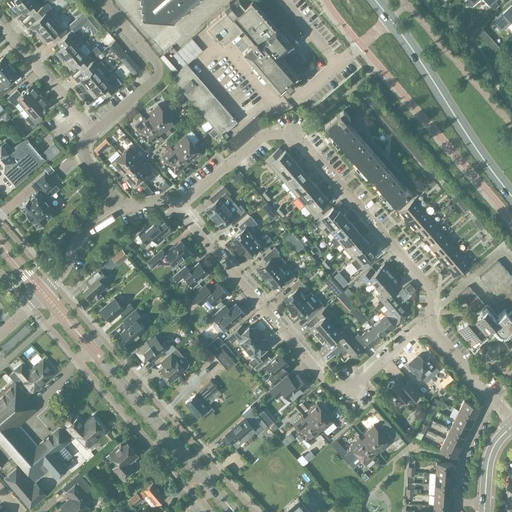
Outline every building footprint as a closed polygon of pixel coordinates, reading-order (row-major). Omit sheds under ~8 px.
[(19,0),(12,6),(19,15),(28,8),(32,12),(46,0),(45,0),(19,0)] [(141,0),(141,2),(140,2),(142,3),(142,10),(141,10),(141,11),(143,11),(142,19),(141,19),(141,20),(174,22),(174,21),(173,21),(174,13),(183,14),(183,13),(182,13),(183,5),(192,6),(191,5),(191,0),(141,0)] [(226,8),(206,26),(223,44),(238,31),(242,27),(247,33),(248,34),(250,37),(251,38),(254,41),(252,44),(251,44),(252,44),(253,45),(245,53),(260,70),(266,77),(267,79),(270,82),(279,92),(287,86),(289,89),(294,85),(291,82),(299,76),(284,59),(283,57),(280,54),(285,49),(286,51),(288,49),(290,48),(288,46),(291,44),(252,0),(235,0),(231,4),(230,3),(225,7),(226,8)] [(496,1),(491,6),(494,9),(499,5),(496,1)] [(29,26),(36,34),(53,20),(49,16),(55,10),(47,2),(44,5),(33,14),(37,18),(29,26)] [(511,21),(511,3),(493,21),(502,31),(511,21)] [(80,21),(71,29),(74,33),(88,21),(97,31),(103,26),(91,12),(90,13),(80,21)] [(77,18),(68,26),(71,29),(80,21),(77,18)] [(57,25),(53,20),(36,34),(44,43),(52,36),(56,40),(67,31),(59,23),(57,25)] [(472,20),(465,26),(469,31),(473,27),(476,25),(472,20)] [(55,53),(62,61),(83,43),(76,35),(74,36),(70,32),(59,41),(63,45),(55,53)] [(191,38),(177,51),(177,52),(187,64),(202,51),(192,39),(191,38)] [(115,41),(109,46),(115,53),(121,47),(115,41)] [(83,43),(62,61),(70,70),(78,62),(82,67),(93,58),(94,56),(95,57),(99,54),(102,52),(96,46),(90,51),(83,43)] [(159,58),(174,75),(186,64),(171,47),(159,58)] [(0,74),(12,64),(5,56),(0,59),(0,74)] [(87,89),(103,75),(108,70),(100,61),(98,64),(94,60),(84,69),(88,73),(79,81),(87,89)] [(12,64),(0,74),(0,81),(1,83),(0,83),(0,94),(1,97),(11,89),(7,84),(20,73),(12,64)] [(174,75),(171,78),(187,96),(191,100),(220,134),(221,135),(223,133),(237,121),(234,117),(229,112),(187,64),(186,64),(174,75)] [(135,65),(131,69),(135,73),(139,69),(135,65)] [(107,80),(103,75),(87,89),(94,98),(103,91),(106,95),(117,86),(120,83),(114,75),(107,80)] [(18,102),(24,109),(40,94),(38,93),(39,92),(32,84),(21,94),(17,89),(7,98),(14,106),(18,102)] [(365,90),(361,94),(426,169),(427,168),(435,177),(438,174),(365,90)] [(40,94),(24,109),(29,115),(25,118),(32,126),(42,118),(38,113),(49,103),(42,95),(41,96),(40,94)] [(187,96),(179,103),(182,107),(191,100),(187,96)] [(151,115),(148,117),(155,124),(167,114),(158,104),(149,113),(151,115)] [(347,106),(346,106),(324,125),(396,207),(412,193),(406,186),(404,187),(348,123),(356,116),(347,106)] [(167,114),(155,124),(161,131),(163,130),(168,136),(172,132),(168,128),(175,123),(170,118),(177,112),(173,108),(169,112),(167,114)] [(137,112),(132,117),(135,121),(141,117),(137,112)] [(227,141),(235,150),(265,124),(257,115),(242,127),(227,141)] [(135,125),(143,134),(155,124),(148,117),(146,119),(144,117),(135,125)] [(208,121),(201,126),(206,132),(212,127),(208,121)] [(159,133),(161,131),(155,124),(143,134),(151,144),(157,139),(160,142),(164,139),(160,135),(161,135),(159,133)] [(26,126),(21,130),(27,137),(32,132),(26,126)] [(215,128),(209,132),(213,137),(219,132),(215,128)] [(177,145),(175,147),(182,155),(194,144),(185,135),(176,143),(177,145)] [(1,144),(0,144),(0,167),(0,168),(15,185),(45,159),(27,138),(14,149),(5,140),(1,144)] [(106,139),(94,150),(98,155),(110,144),(106,139)] [(54,143),(48,148),(54,156),(60,151),(54,143)] [(170,165),(182,155),(175,147),(173,149),(171,147),(168,144),(165,147),(168,151),(162,156),(170,165)] [(194,144),(182,155),(188,162),(190,160),(192,162),(202,153),(194,144)] [(227,145),(221,150),(225,155),(231,150),(227,145)] [(122,152),(120,154),(131,166),(138,160),(136,157),(138,156),(129,146),(122,152)] [(265,159),(276,173),(293,158),(285,150),(283,152),(279,147),(265,159)] [(122,170),(123,172),(131,166),(120,154),(111,162),(119,172),(122,170)] [(182,155),(170,165),(178,174),(187,166),(186,164),(188,162),(182,155)] [(276,173),(283,181),(300,167),(293,158),(276,173)] [(138,160),(131,166),(141,178),(150,170),(142,160),(140,162),(138,160)] [(50,165),(45,169),(49,174),(54,170),(50,165)] [(131,166),(123,172),(125,175),(123,176),(132,186),(141,178),(131,166)] [(191,167),(185,172),(188,175),(194,170),(191,167)] [(283,181),(290,189),(307,175),(300,167),(283,181)] [(237,172),(232,175),(237,181),(241,177),(237,172)] [(37,191),(30,198),(29,198),(20,206),(26,213),(25,213),(27,215),(26,215),(27,215),(28,215),(30,218),(29,218),(30,219),(32,221),(32,220),(38,227),(48,219),(47,218),(55,212),(45,200),(50,196),(46,192),(55,185),(45,173),(35,181),(43,189),(39,193),(37,191)] [(290,189),(297,197),(314,183),(307,175),(290,189)] [(166,181),(160,186),(163,190),(170,185),(166,181)] [(297,197),(305,205),(321,191),(314,183),(297,197)] [(153,192),(147,185),(143,188),(149,195),(153,192)] [(212,219),(234,201),(229,195),(231,193),(224,185),(212,196),(216,200),(205,210),(212,219)] [(321,191),(305,205),(316,218),(330,206),(326,202),(328,200),(321,191)] [(399,211),(408,221),(422,208),(414,199),(399,211)] [(238,206),(234,201),(212,219),(220,228),(231,219),(235,223),(247,213),(240,205),(238,206)] [(265,201),(261,205),(271,217),(276,213),(265,201)] [(326,235),(330,232),(347,218),(344,215),(344,214),(339,209),(337,211),(334,208),(333,207),(323,215),(319,219),(321,221),(323,223),(323,224),(319,227),(326,235)] [(408,221),(416,230),(430,218),(422,208),(408,221)] [(234,244),(239,249),(255,235),(250,230),(257,223),(250,215),(238,226),(242,230),(232,239),(235,243),(234,244)] [(330,240),(333,244),(354,226),(347,218),(330,232),(334,237),(330,240)] [(416,230),(423,239),(438,227),(430,218),(416,230)] [(158,242),(172,230),(164,221),(155,228),(151,223),(139,234),(147,243),(153,237),(158,242)] [(341,244),(345,248),(361,234),(354,226),(333,244),(336,247),(341,244)] [(423,239),(431,248),(446,236),(438,227),(423,239)] [(255,235),(239,249),(243,254),(244,253),(247,257),(258,248),(262,253),(274,242),(267,234),(259,241),(255,235)] [(345,248),(352,256),(368,242),(361,234),(345,248)] [(431,248),(439,257),(454,245),(446,236),(431,248)] [(151,268),(158,261),(160,263),(169,264),(171,262),(173,265),(190,251),(181,240),(166,253),(162,249),(146,262),(151,268)] [(375,246),(373,248),(368,242),(352,256),(354,259),(351,262),(357,269),(360,266),(363,269),(377,257),(373,253),(375,251),(377,249),(375,246)] [(128,243),(123,247),(128,252),(132,248),(128,243)] [(314,246),(309,251),(316,258),(318,256),(320,255),(320,249),(316,244),(314,246)] [(439,257),(447,266),(462,254),(454,245),(439,257)] [(267,262),(258,270),(261,273),(261,275),(265,279),(280,266),(285,262),(277,252),(279,251),(275,247),(272,249),(263,257),(267,262)] [(122,248),(112,257),(117,262),(127,254),(122,248)] [(462,254),(447,266),(456,276),(470,263),(462,254)] [(505,334),(506,334),(507,333),(508,333),(511,329),(511,276),(498,260),(479,276),(507,308),(496,318),(468,286),(459,294),(475,313),(457,329),(471,344),(478,338),(481,342),(488,336),(485,332),(491,327),(495,332),(496,332),(498,333),(499,334),(500,334),(501,334),(502,335),(503,335),(505,334)] [(202,265),(201,265),(198,262),(189,270),(185,265),(173,276),(178,282),(184,276),(193,287),(195,285),(198,282),(208,273),(205,270),(205,269),(206,269),(206,268),(206,267),(206,266),(205,266),(205,265),(204,265),(203,265),(202,265)] [(371,282),(375,287),(393,273),(384,263),(376,271),(372,266),(360,276),(368,285),(371,282)] [(280,266),(265,279),(269,284),(270,284),(273,288),(282,280),(286,285),(295,277),(288,268),(285,272),(280,266)] [(102,282),(107,277),(99,268),(85,280),(89,284),(83,290),(92,299),(106,287),(102,282)] [(376,295),(384,305),(396,294),(392,290),(401,282),(393,273),(375,287),(380,292),(376,295)] [(287,304),(291,309),(307,296),(302,290),(306,286),(299,278),(290,286),(294,291),(284,300),(288,304),(287,304)] [(344,278),(339,282),(343,287),(348,283),(344,278)] [(208,298),(214,305),(216,304),(220,301),(227,294),(218,282),(209,290),(205,285),(193,295),(201,304),(208,298)] [(339,286),(335,290),(339,295),(342,291),(343,291),(339,286)] [(343,291),(348,297),(353,292),(348,287),(343,291)] [(384,305),(388,308),(397,318),(396,318),(399,322),(406,316),(407,310),(398,301),(407,293),(403,288),(396,294),(384,305)] [(339,295),(337,296),(341,301),(347,296),(342,291),(339,295)] [(307,296),(291,309),(295,314),(296,314),(300,318),(304,314),(308,318),(314,313),(323,305),(316,297),(311,292),(307,296)] [(124,317),(134,308),(130,303),(123,309),(114,298),(100,310),(110,321),(120,312),(124,317)] [(217,324),(224,332),(228,328),(245,314),(236,303),(229,309),(225,305),(224,305),(220,308),(212,316),(218,323),(217,324)] [(309,328),(318,338),(338,320),(334,315),(326,306),(316,314),(320,319),(309,328)] [(185,307),(178,309),(180,315),(187,313),(185,307)] [(356,307),(351,311),(362,323),(366,319),(356,307)] [(375,326),(374,327),(382,336),(390,329),(395,326),(399,322),(396,318),(397,318),(388,308),(383,312),(384,315),(379,319),(380,321),(375,326)] [(120,332),(129,343),(145,329),(138,321),(143,317),(135,309),(123,320),(128,326),(120,332)] [(338,320),(318,338),(326,347),(337,338),(341,343),(350,334),(342,325),(338,320)] [(180,328),(179,332),(182,335),(186,336),(190,333),(190,328),(187,325),(183,325),(180,328)] [(236,338),(245,348),(261,334),(257,330),(257,328),(256,327),(248,326),(245,329),(241,325),(227,337),(232,342),(236,338)] [(358,333),(353,338),(362,348),(367,344),(370,347),(382,336),(374,327),(367,332),(366,331),(360,335),(358,333)] [(261,334),(245,348),(253,358),(249,362),(254,367),(268,355),(264,350),(267,347),(267,340),(266,338),(264,338),(261,334)] [(341,343),(332,351),(336,355),(343,349),(345,351),(347,350),(352,356),(353,357),(358,357),(360,356),(365,351),(362,348),(353,338),(350,334),(341,343)] [(137,352),(141,356),(144,360),(148,356),(152,360),(164,350),(168,346),(164,342),(161,343),(155,336),(137,352)] [(218,336),(206,346),(212,353),(224,343),(218,336)] [(168,346),(164,350),(168,355),(173,350),(169,346),(168,346)] [(168,355),(166,356),(160,361),(164,365),(160,369),(162,371),(160,373),(168,383),(190,364),(176,347),(173,350),(168,355)] [(222,347),(214,354),(227,369),(235,362),(222,347)] [(288,363),(281,356),(279,353),(265,365),(273,373),(269,377),(275,384),(286,375),(281,369),(288,363)] [(420,379),(423,379),(437,367),(429,358),(425,362),(420,356),(418,356),(408,364),(408,366),(420,379)] [(15,370),(9,375),(8,376),(12,380),(0,391),(0,464),(11,455),(28,475),(40,465),(41,468),(45,473),(49,470),(56,478),(68,468),(66,465),(64,463),(72,456),(63,446),(70,439),(67,436),(59,427),(49,436),(38,445),(29,436),(19,424),(36,410),(29,401),(30,400),(27,397),(32,392),(33,392),(54,373),(43,359),(28,372),(21,364),(15,370)] [(283,392),(290,400),(307,385),(297,375),(288,383),(284,379),(270,390),(277,397),(283,392)] [(397,380),(396,380),(395,381),(393,380),(389,380),(388,381),(387,385),(388,387),(385,389),(398,404),(406,398),(410,402),(419,394),(408,382),(403,386),(400,381),(399,380),(398,380),(397,379),(397,380)] [(195,394),(186,402),(196,415),(197,416),(199,414),(204,420),(215,411),(205,399),(218,388),(212,380),(195,394)] [(305,399),(299,404),(304,410),(310,405),(305,399)] [(464,399),(459,410),(474,417),(479,407),(464,399)] [(309,413),(307,415),(313,422),(328,409),(324,404),(321,407),(317,403),(307,411),(309,413)] [(258,434),(267,426),(250,406),(241,414),(245,418),(221,439),(224,442),(225,443),(226,443),(227,444),(228,444),(230,444),(231,443),(232,443),(239,436),(242,439),(254,429),(258,434)] [(337,406),(331,411),(336,417),(342,412),(337,406)] [(328,409),(313,422),(319,430),(321,428),(323,430),(333,421),(329,417),(333,414),(328,409)] [(459,410),(454,419),(469,427),(474,417),(459,410)] [(72,414),(63,422),(67,426),(74,434),(73,435),(74,436),(76,439),(79,436),(96,421),(93,416),(83,425),(77,418),(76,419),(72,414)] [(293,424),(301,433),(313,422),(307,415),(304,417),(303,415),(293,424)] [(269,417),(264,421),(268,426),(274,422),(269,417)] [(454,419),(449,429),(465,436),(469,427),(454,419)] [(387,420),(382,424),(387,429),(391,426),(387,420)] [(96,421),(79,436),(87,445),(104,429),(96,421)] [(301,433),(296,437),(300,442),(305,438),(309,442),(319,434),(317,432),(319,430),(313,422),(301,433)] [(274,423),(269,427),(273,432),(278,427),(274,423)] [(366,435),(363,437),(370,445),(382,434),(374,425),(364,433),(366,435)] [(393,428),(388,432),(396,441),(401,437),(401,436),(393,428)] [(449,429),(445,439),(460,446),(465,436),(449,429)] [(110,430),(105,435),(110,441),(115,437),(110,430)] [(382,434),(370,445),(376,452),(378,450),(380,452),(390,443),(382,434)] [(274,436),(268,442),(272,446),(279,441),(274,436)] [(350,446),(358,455),(370,445),(363,437),(361,439),(359,437),(356,440),(350,446)] [(460,446),(445,439),(440,449),(455,456),(460,446)] [(341,446),(336,440),(331,444),(336,450),(341,446)] [(113,468),(123,479),(133,470),(128,464),(139,454),(136,457),(132,453),(134,451),(125,441),(110,454),(118,464),(113,468)] [(370,445),(358,455),(366,464),(376,456),(374,454),(376,452),(370,445)] [(345,453),(341,456),(347,462),(352,457),(348,452),(347,454),(345,453)] [(301,455),(297,459),(303,466),(308,462),(301,455)] [(379,459),(374,463),(378,468),(383,464),(379,459)] [(436,462),(435,473),(452,474),(453,463),(436,462)] [(4,478),(29,509),(45,495),(35,483),(31,486),(16,468),(4,478)] [(79,473),(62,487),(66,491),(66,492),(71,498),(62,505),(66,509),(64,510),(65,511),(84,511),(89,509),(80,499),(85,494),(92,488),(88,483),(91,481),(83,471),(80,474),(79,473)] [(435,473),(435,484),(452,485),(452,474),(435,473)] [(156,504),(165,496),(152,481),(138,494),(136,492),(127,500),(133,507),(147,494),(156,504)] [(435,484),(434,495),(451,496),(452,485),(435,484)] [(434,495),(433,505),(450,506),(451,496),(434,495)] [(303,504),(298,498),(284,510),(285,511),(310,511),(316,506),(317,504),(316,502),(314,498),(312,498),(309,498),(303,504)]
